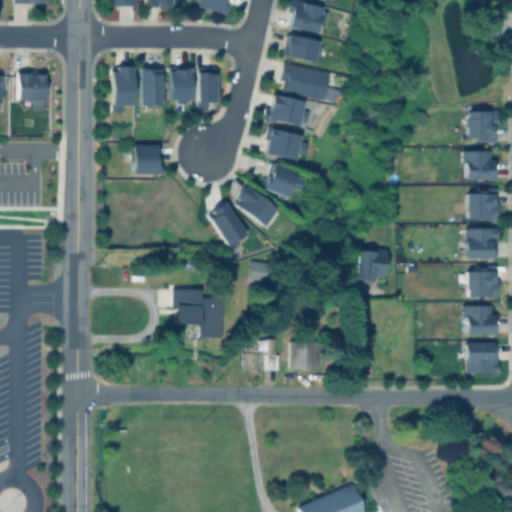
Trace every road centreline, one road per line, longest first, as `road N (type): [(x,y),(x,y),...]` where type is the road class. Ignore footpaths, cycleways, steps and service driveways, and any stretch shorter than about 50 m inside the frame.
road 1 (tertiary): [(75,0),(73,511)]
road 2 (residential): [(74,393),(351,398)]
road 3 (residential): [(206,150),(229,125),(258,0)]
road 4 (residential): [(351,398),(511,398)]
